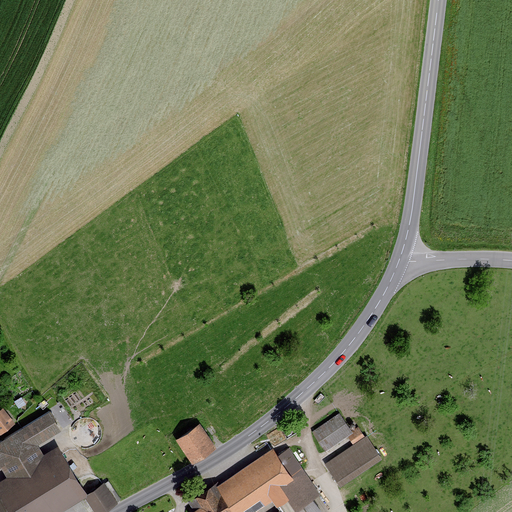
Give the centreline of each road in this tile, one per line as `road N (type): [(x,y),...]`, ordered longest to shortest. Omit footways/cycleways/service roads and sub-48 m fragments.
road 1 (secondary): [(116,511),(248,436),(318,378),(370,316),(398,261)]
road 2 (secondary): [(398,261),(437,0)]
road 3 (unknown): [(307,387),(314,448),(339,511)]
